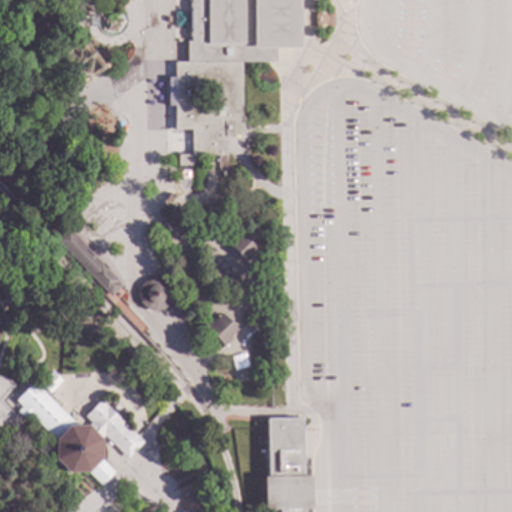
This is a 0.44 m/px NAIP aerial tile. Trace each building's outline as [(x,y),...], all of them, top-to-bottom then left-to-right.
[(0,0),(0,36),(6,42),(41,19),(87,18),(87,17),(94,17),(94,27),(86,27),(86,25),(43,25),(7,53),(0,46),(0,0)] [(193,162),(190,162),(190,167),(176,167),(176,155),(190,155),(190,130),(173,130),(173,63),(188,63),(188,0),(302,0),(302,5),(303,35),(303,46),(278,46),(278,62),(240,62),(240,121),(242,121),(242,136),(224,136),(224,156),(198,156),(198,158),(197,159),(196,161),(193,162)] [(95,82),(83,88),(76,75),(88,68),(95,82)] [(119,287),(108,298),(54,240),(67,229),(98,263),(101,263),(106,269),(106,271),(116,281),(115,283),(119,287)] [(257,252),(253,256),(251,254),(243,262),(228,245),(234,239),(233,237),(238,231),(257,252)] [(161,279),(166,284),(169,290),(170,297),(167,304),(162,309),(156,311),(149,311),(142,307),(138,302),(136,295),(137,288),(141,282),(147,279),(154,278),(161,279)] [(0,341),(1,340),(0,332),(0,325),(4,325),(2,311),(8,310),(5,296),(1,291),(0,284),(0,341)] [(236,331),(229,338),(231,340),(222,348),(202,327),(211,319),(213,321),(219,314),(236,331)] [(63,383),(47,398),(76,427),(85,427),(88,423),(82,417),(99,401),(141,443),(125,459),(102,437),(99,440),(99,460),(113,473),(99,487),(97,485),(88,476),(87,478),(72,478),(53,459),(53,441),(28,417),(24,421),(15,413),(15,412),(19,408),(13,401),(14,400),(27,386),(31,382),(37,388),(52,372),(63,383)] [(301,459),(308,458),(308,511),(267,511),(267,510),(263,510),(262,477),(266,477),(265,419),(300,418),(301,459)]
